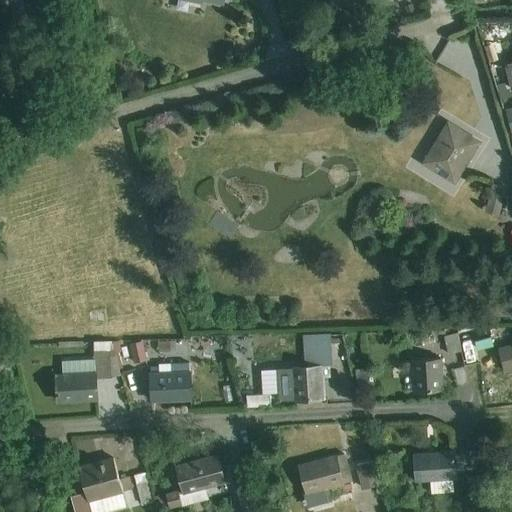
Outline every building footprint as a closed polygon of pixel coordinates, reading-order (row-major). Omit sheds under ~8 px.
[(448,122),(422,164),(455,184),(480,142),(448,122)] [(491,183),(485,211),(499,215),(506,186),(491,183)] [(217,230),(228,217),(208,201),(197,214),(217,230)] [(456,333),(443,336),(448,354),(461,351),(456,333)] [(293,367),(295,400),(322,398),(321,378),(330,378),(329,364),(332,363),(331,334),(303,334),(305,364),(293,365),(293,367)] [(249,336),(228,341),(233,360),(254,355),(249,336)] [(490,336),(474,340),(477,350),(493,345),(490,336)] [(95,368),(119,367),(114,341),(93,342),(95,359),(62,361),(63,376),(56,376),(58,401),(97,399),(96,379),(95,368)] [(142,341),(131,343),(134,361),(146,358),(142,341)] [(511,345),(499,348),(505,372),(511,370),(511,345)] [(440,358),(412,359),(414,391),(442,390),(440,358)] [(151,372),(149,372),(151,400),(192,398),(190,371),(185,371),(184,362),(158,363),(158,366),(150,367),(151,372)] [(95,368),(96,379),(120,377),(119,367),(95,368)] [(295,400),(293,367),(277,368),(279,401),(295,400)] [(369,368),(355,369),(357,391),(371,390),(369,368)] [(261,388),(236,388),(237,402),(261,401),(261,388)] [(454,452),(413,455),(416,482),(430,481),(431,494),(453,492),(452,479),(456,479),(454,452)] [(338,468),(347,465),(344,454),(335,456),(338,468)] [(184,490),(158,497),(161,508),(181,506),(208,498),(206,487),(224,483),(217,456),(178,467),(184,490)] [(338,468),(335,456),(300,466),(307,492),(303,493),(307,507),(332,500),(329,489),(344,485),(344,482),(351,480),(347,465),(338,468)] [(85,492),(90,511),(107,511),(125,507),(121,493),(123,492),(122,490),(132,488),(129,475),(119,478),(114,458),(79,468),(85,492)] [(373,460),(355,465),(361,488),(379,484),(373,460)] [(136,484),(147,482),(144,472),(134,474),(136,484)] [(493,473),(465,476),(467,494),(472,493),(472,497),(481,497),(482,487),(494,486),(493,473)] [(147,482),(136,484),(141,505),(153,502),(148,481),(147,482)] [(259,511),(253,487),(227,496),(231,511),(259,511)] [(90,511),(85,492),(70,496),(74,511),(90,511)] [(73,511),(70,499),(59,502),(62,511),(73,511)]
